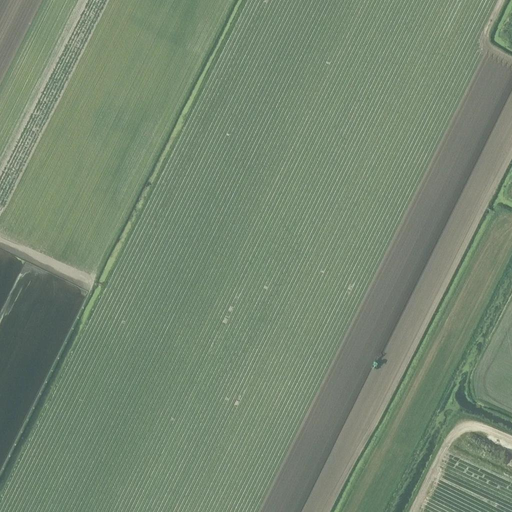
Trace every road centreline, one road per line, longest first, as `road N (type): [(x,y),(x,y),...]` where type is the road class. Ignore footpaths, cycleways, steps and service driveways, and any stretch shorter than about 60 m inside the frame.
road 1 (track): [(372,511),(511,241)]
road 2 (track): [(411,511),(452,431),(472,425),(511,442)]
